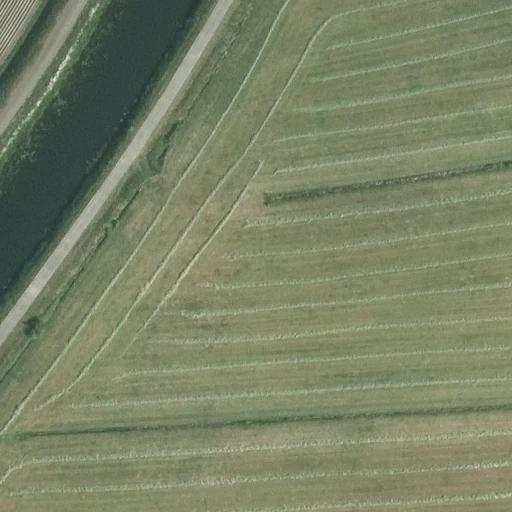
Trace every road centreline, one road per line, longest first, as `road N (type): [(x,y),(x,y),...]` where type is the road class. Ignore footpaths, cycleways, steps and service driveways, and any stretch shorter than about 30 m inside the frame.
road 1 (unclassified): [(0,332),(225,0)]
road 2 (unclassified): [(0,122),(76,0)]
